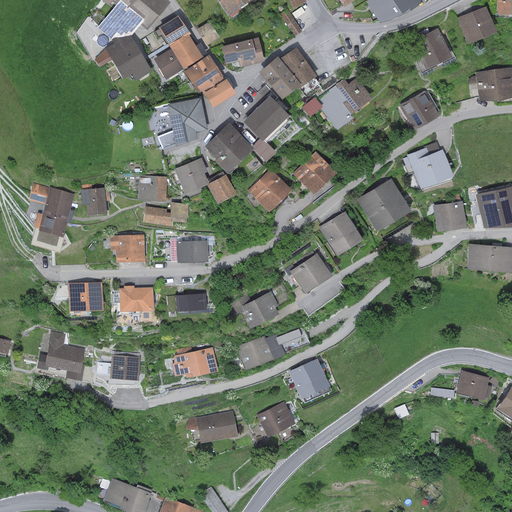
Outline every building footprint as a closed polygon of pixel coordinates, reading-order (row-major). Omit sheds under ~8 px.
[(125,12),(134,0),(111,0),(111,1),(125,12)] [(134,0),(125,12),(146,30),(170,2),(167,0),(134,0)] [(219,0),(217,2),(226,15),(248,0),(219,0)] [(398,12),(391,0),(368,0),(366,1),(380,24),(398,12)] [(391,0),(398,12),(407,7),(409,10),(420,3),(417,0),(391,0)] [(511,0),(496,0),(497,14),(511,13),(511,0)] [(486,6),(456,17),(466,43),(495,31),(486,6)] [(301,7),(292,13),(296,19),(305,12),(301,7)] [(287,26),(295,20),(287,9),(280,14),(287,26)] [(158,28),(169,46),(188,34),(189,34),(178,15),(158,28)] [(295,20),(287,26),(294,36),(302,31),(295,20)] [(209,21),(195,30),(205,46),(219,37),(209,21)] [(437,28),(411,41),(425,69),(451,57),(437,28)] [(114,65),(139,51),(128,30),(111,39),(113,43),(105,48),(114,65)] [(188,34),(169,46),(171,49),(183,69),(202,57),(188,34)] [(258,38),(220,46),(224,64),(237,61),(239,67),(263,61),(258,38)] [(296,47),(278,59),(288,70),(299,84),(296,86),(297,88),(315,77),(296,47)] [(171,49),(153,59),(166,79),(183,69),(171,49)] [(139,51),(114,65),(121,78),(130,73),(135,81),(151,72),(139,51)] [(208,55),(183,71),(197,92),(201,90),(222,76),(208,55)] [(279,77),(288,70),(278,59),(276,56),(258,72),(263,78),(273,70),(279,77)] [(511,77),(511,68),(475,72),(478,101),(511,97),(511,77)] [(279,77),(273,70),(263,78),(275,92),(284,84),(279,77)] [(288,70),(279,77),(284,84),(275,92),(280,99),(296,86),(299,84),(288,70)] [(222,76),(201,90),(212,108),(235,93),(225,79),(224,80),(222,76)] [(345,100),(363,87),(356,78),(348,84),(344,79),(335,86),(345,100)] [(345,100),(335,86),(316,100),(315,97),(302,107),(309,117),(320,109),(336,130),(352,118),(350,114),(341,104),(345,100)] [(363,87),(345,100),(341,104),(350,114),(371,98),(363,87)] [(424,91),(399,105),(413,130),(438,115),(424,91)] [(256,108),(275,128),(288,116),(269,96),(256,108)] [(170,122),(203,116),(200,98),(166,104),(170,122)] [(275,128),(256,108),(242,122),(259,139),(251,147),(252,148),(265,161),(274,152),(263,140),(275,128)] [(203,116),(170,122),(172,131),(157,137),(162,149),(174,144),(175,146),(196,138),(195,132),(206,130),(203,116)] [(227,148),(239,161),(252,148),(251,147),(228,122),(214,135),(227,148)] [(216,158),(227,148),(214,135),(203,146),(216,158)] [(426,147),(406,155),(407,157),(403,159),(406,167),(410,165),(420,189),(452,176),(442,149),(429,154),(426,147)] [(227,148),(216,158),(213,160),(226,173),(239,161),(227,148)] [(315,151),(292,173),(300,181),(308,190),(312,194),(335,173),(315,151)] [(200,157),(173,170),(185,194),(206,184),(208,183),(203,174),(207,172),(200,157)] [(270,169),(248,190),(267,211),(286,194),(290,190),(270,169)] [(208,183),(206,184),(215,203),(235,194),(225,175),(208,183)] [(166,177),(139,176),(138,200),(165,201),(166,177)] [(390,178),(356,199),(375,232),(410,211),(390,178)] [(290,190),(286,194),(295,203),(308,190),(300,181),(290,190)] [(43,210),(71,218),(73,211),(70,210),(74,194),(33,183),(28,200),(44,205),(43,210)] [(91,184),(80,185),(81,205),(85,204),(85,215),(106,213),(105,201),(109,200),(109,190),(104,190),(104,188),(92,188),(91,184)] [(479,212),(511,207),(511,187),(476,194),(479,212)] [(462,201),(433,205),(436,232),(465,228),(462,201)] [(188,204),(171,202),(170,213),(169,221),(172,221),(186,223),(188,204)] [(166,209),(145,206),(143,222),(171,226),(172,221),(169,221),(170,213),(166,212),(166,209)] [(511,207),(479,212),(482,229),(511,227),(511,207)] [(71,218),(43,210),(42,214),(37,213),(33,227),(38,229),(37,230),(62,237),(66,223),(70,224),(71,218)] [(344,211),(318,227),(336,256),(362,240),(344,211)] [(143,235),(109,236),(110,250),(115,250),(115,262),(144,261),(143,235)] [(207,241),(176,241),(176,262),(207,261),(207,241)] [(511,267),(511,247),(469,244),(467,269),(511,272),(511,267)] [(85,251),(55,252),(56,266),(86,264),(85,251)] [(316,253),(289,271),(304,294),(331,276),(316,253)] [(102,310),(101,282),(84,283),(85,311),(102,310)] [(85,311),(84,283),(67,283),(68,311),(85,311)] [(123,288),(118,288),(119,312),(153,311),(152,287),(134,288),(134,286),(123,286),(123,288)] [(247,294),(226,305),(231,316),(240,311),(249,329),(278,314),(274,308),(278,306),(271,291),(251,301),(247,294)] [(214,293),(167,296),(168,312),(176,311),(176,313),(206,311),(206,309),(215,308),(214,293)] [(47,367),(67,371),(65,378),(81,381),(85,364),(81,364),(85,349),(63,344),(66,334),(51,330),(48,342),(49,342),(46,355),(39,354),(36,368),(47,370),(47,367)] [(250,341),(259,364),(285,355),(277,334),(265,338),(264,336),(250,341)] [(11,341),(0,338),(0,352),(7,355),(11,341)] [(259,364),(250,341),(235,346),(244,370),(259,364)] [(174,356),(174,363),(171,364),(174,376),(185,374),(186,378),(217,371),(212,347),(174,356)] [(140,357),(111,354),(109,379),(138,381),(140,357)] [(316,359),(287,371),(300,399),(328,386),(316,359)] [(489,378),(461,370),(455,393),(483,400),(489,378)] [(511,418),(511,415),(511,384),(496,409),(511,418)] [(284,402),(256,415),(267,437),(295,424),(284,402)] [(232,411),(189,419),(185,429),(197,430),(200,443),(237,436),(232,411)] [(438,433),(430,433),(431,443),(439,443),(438,433)] [(143,511),(151,494),(111,479),(103,501),(118,507),(117,509),(124,511),(143,511)] [(227,511),(211,487),(200,494),(211,511),(227,511)] [(190,511),(192,508),(165,497),(159,511),(190,511)]
